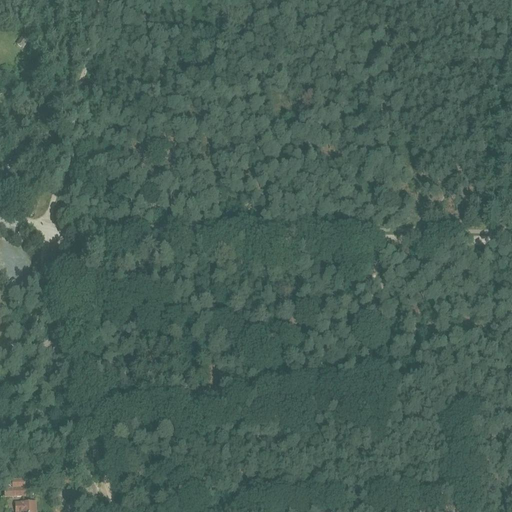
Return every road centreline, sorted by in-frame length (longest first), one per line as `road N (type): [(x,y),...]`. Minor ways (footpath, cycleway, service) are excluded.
road 1 (track): [(423,241),(60,229)]
road 2 (track): [(48,226),(43,276),(50,319),(114,511)]
road 3 (track): [(106,0),(48,226)]
